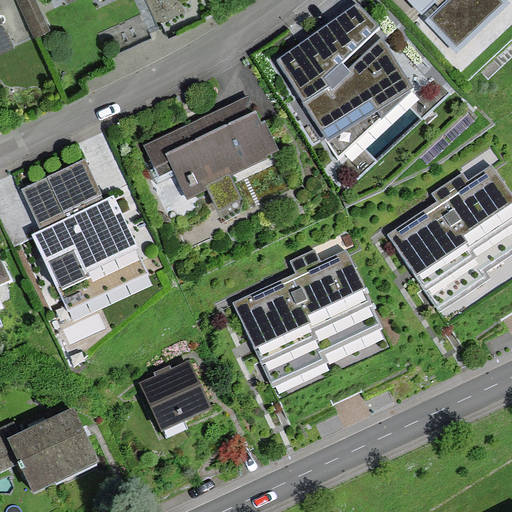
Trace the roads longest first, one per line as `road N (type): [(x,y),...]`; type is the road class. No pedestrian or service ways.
road 1 (residential): [(0,151),(137,87),(279,0)]
road 2 (tertiary): [(232,511),(511,376)]
